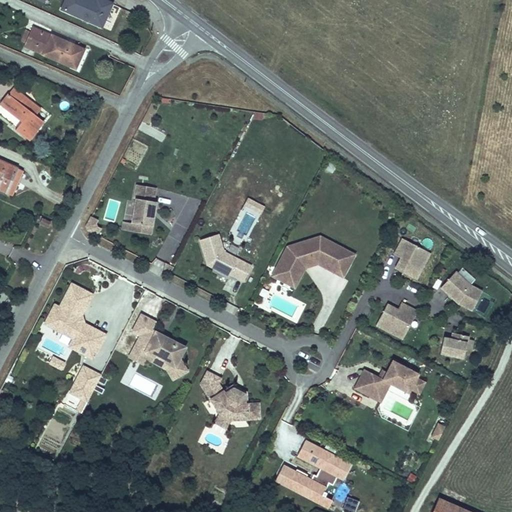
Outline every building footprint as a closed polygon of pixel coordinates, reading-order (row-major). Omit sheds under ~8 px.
[(112,3),(103,0),(100,0),(100,2),(95,0),(94,0),(66,0),(62,9),(101,27),(112,3)] [(69,46),(70,43),(32,27),(30,31),(26,30),(21,41),(25,43),(24,46),(75,68),(83,52),(69,46)] [(84,49),(70,43),(69,46),(83,52),(84,49)] [(36,116),(23,105),(28,99),(13,88),(0,104),(21,122),(15,130),(29,140),(43,122),(36,116)] [(41,109),(28,99),(23,105),(36,116),(41,109)] [(14,175),(17,168),(0,160),(0,190),(6,194),(13,178),(10,177),(12,174),(14,175)] [(11,196),(22,170),(17,168),(14,175),(12,174),(10,177),(13,178),(6,194),(11,196)] [(157,185),(135,182),(129,228),(151,231),(157,185)] [(244,206),(261,214),(265,205),(247,197),(244,206)] [(89,217),(86,230),(97,233),(100,219),(89,217)] [(48,227),(51,222),(42,218),(40,223),(48,227)] [(218,233),(201,238),(208,262),(231,274),(232,272),(244,278),(251,265),(223,251),(218,233)] [(354,255),(320,236),(287,247),(276,268),(295,278),(302,265),(318,260),(333,267),(344,273),(354,255)] [(393,254),(399,257),(394,269),(418,280),(431,251),(400,238),(393,254)] [(464,268),(460,272),(470,282),(474,278),(464,268)] [(473,310),(484,288),(451,272),(440,293),(473,310)] [(53,302),(42,324),(71,337),(67,347),(95,359),(107,332),(81,320),(94,292),(69,281),(58,304),(53,302)] [(482,306),(490,308),(492,299),(484,297),(482,306)] [(401,301),(398,307),(387,302),(374,326),(402,340),(418,309),(401,301)] [(138,334),(128,357),(144,364),(145,362),(184,378),(190,364),(181,361),(188,344),(153,329),(157,319),(140,312),(131,331),(138,334)] [(418,338),(426,342),(435,327),(427,323),(418,338)] [(463,359),(468,337),(444,331),(439,353),(463,359)] [(50,365),(63,368),(65,360),(52,357),(50,365)] [(419,374),(392,360),(383,379),(364,369),(354,388),(369,396),(374,387),(385,394),(390,384),(408,393),(419,374)] [(62,402),(81,412),(101,374),(82,364),(62,402)] [(210,424),(261,421),(260,401),(246,402),(245,387),(222,388),(221,372),(207,373),(210,424)] [(431,438),(439,441),(444,425),(436,422),(431,438)] [(273,483),(329,506),(332,498),(324,495),(333,475),(343,479),(352,460),(304,440),(296,457),(319,467),(315,478),(282,463),(273,483)] [(345,510),(353,500),(347,498),(343,509),(345,510)] [(469,511),(439,498),(432,511),(469,511)] [(350,511),(352,511),(356,501),(353,500),(345,510),(350,511)]
